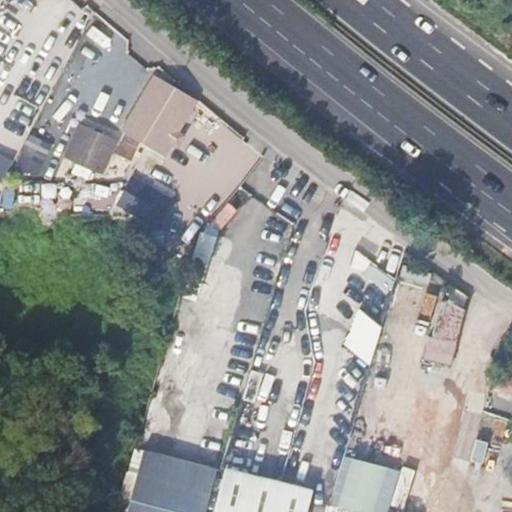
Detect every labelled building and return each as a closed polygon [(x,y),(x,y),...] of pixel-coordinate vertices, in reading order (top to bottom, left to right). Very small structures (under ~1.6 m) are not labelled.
[(64,155),(105,174),(116,152),(133,160),(141,144),(82,116),(64,155)] [(32,134),(17,165),(38,175),(53,144),(32,134)] [(129,176),(116,208),(162,227),(175,195),(129,176)] [(341,305),(352,309),(362,312),(368,293),(347,286),(341,305)] [(441,299),(427,357),(451,363),(466,305),(441,299)] [(352,309),(341,305),(336,318),(348,322),(352,309)] [(293,416),(305,382),(289,377),(278,411),(293,416)] [(205,511),(216,473),(141,454),(126,511),(205,511)] [(347,454),(333,504),(362,511),(389,511),(402,469),(347,454)] [(306,511),(311,491),(224,469),(213,511),(306,511)]
